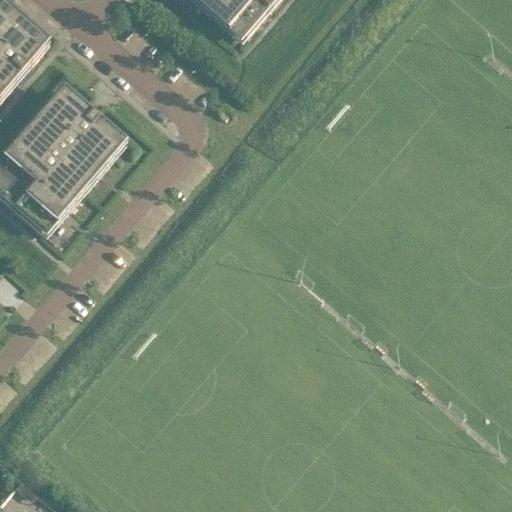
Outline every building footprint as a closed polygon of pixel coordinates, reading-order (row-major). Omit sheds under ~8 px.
[(246,40),(281,0),(188,0),(230,36),(235,30),(246,40)] [(0,102),(43,53),(31,43),(36,38),(0,6),(0,102)] [(0,202),(39,236),(58,213),(64,218),(114,159),(125,147),(119,143),(66,98),(56,109),(51,104),(0,163),(0,202)] [(227,108),(217,119),(224,126),(234,115),(227,108)] [(19,483),(13,489),(21,496),(26,490),(19,483)]
